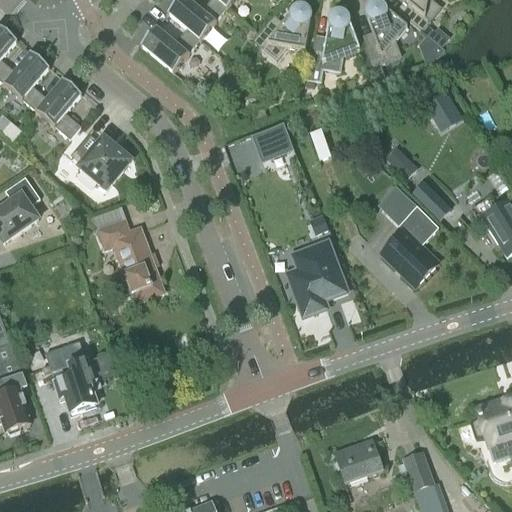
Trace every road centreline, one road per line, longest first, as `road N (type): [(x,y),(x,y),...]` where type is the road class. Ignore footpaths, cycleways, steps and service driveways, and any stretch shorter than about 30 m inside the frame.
road 1 (tertiary): [(269,392),(175,144),(55,35)]
road 2 (tertiary): [(0,482),(269,392)]
road 3 (tertiary): [(269,392),(511,307)]
